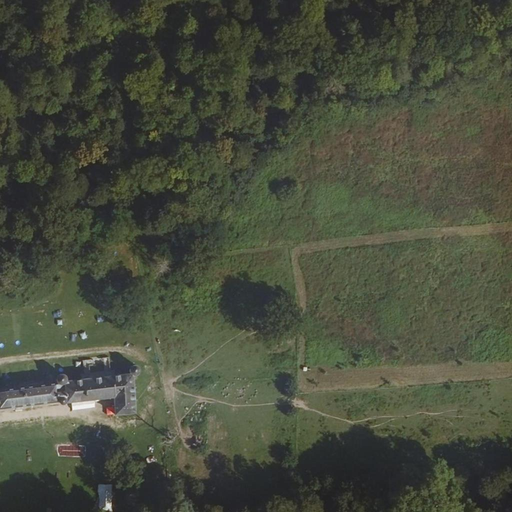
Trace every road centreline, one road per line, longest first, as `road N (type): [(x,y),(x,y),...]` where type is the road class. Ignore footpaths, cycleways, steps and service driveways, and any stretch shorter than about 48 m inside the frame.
road 1 (track): [(0,360),(108,348),(147,364)]
road 2 (track): [(0,426),(82,416),(139,422)]
